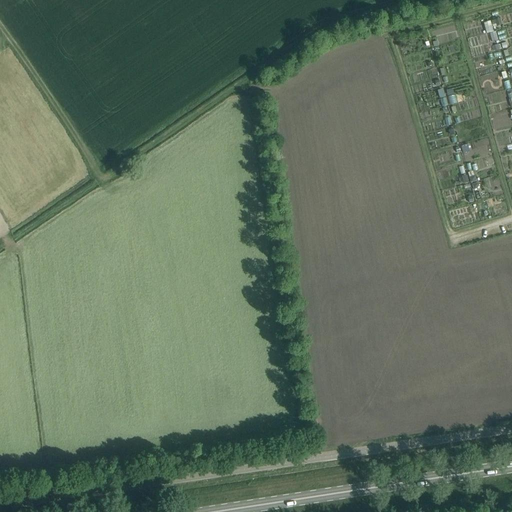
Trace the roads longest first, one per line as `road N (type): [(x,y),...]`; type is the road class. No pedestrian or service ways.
road 1 (primary): [(511,466),(214,511)]
road 2 (track): [(0,26),(106,178)]
